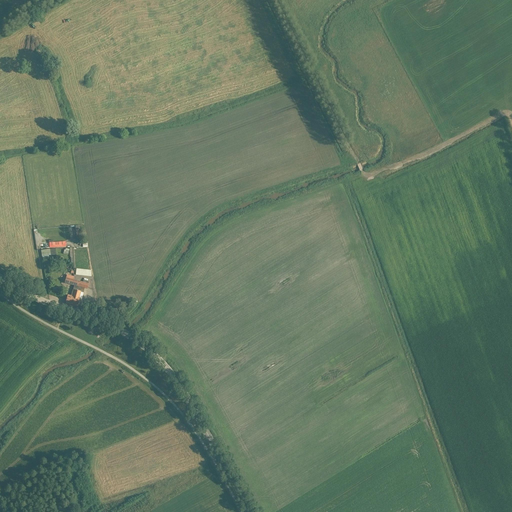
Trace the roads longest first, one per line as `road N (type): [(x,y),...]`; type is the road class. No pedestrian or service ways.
road 1 (tertiary): [(250,511),(177,380),(145,346),(0,276)]
road 2 (track): [(358,162),(276,0)]
road 3 (track): [(362,170),(377,173),(510,111),(511,118)]
